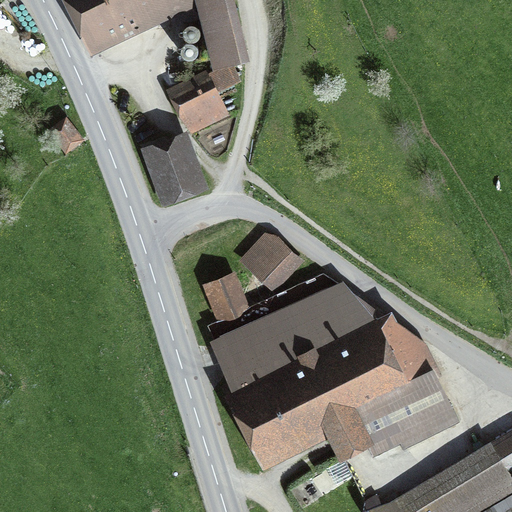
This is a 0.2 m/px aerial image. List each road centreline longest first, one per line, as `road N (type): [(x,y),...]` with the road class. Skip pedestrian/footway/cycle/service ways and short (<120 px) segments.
road 1 (tertiary): [(42,0),(114,162),(226,511)]
road 2 (track): [(231,206),(318,249),(511,383)]
